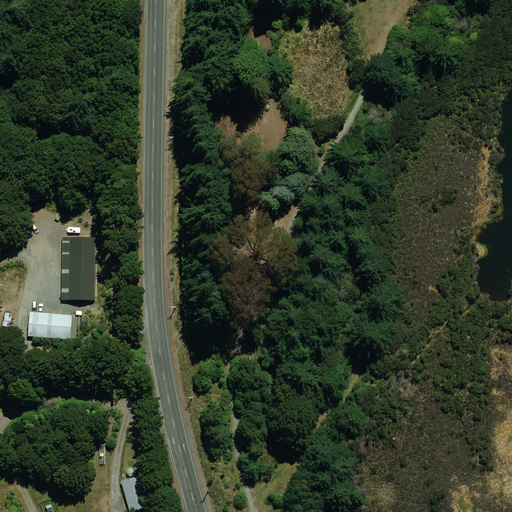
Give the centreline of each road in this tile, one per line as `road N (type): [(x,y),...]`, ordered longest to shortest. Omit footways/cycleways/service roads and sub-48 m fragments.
road 1 (primary): [(196,511),(157,340),(155,0)]
road 2 (track): [(136,407),(47,400),(0,423)]
